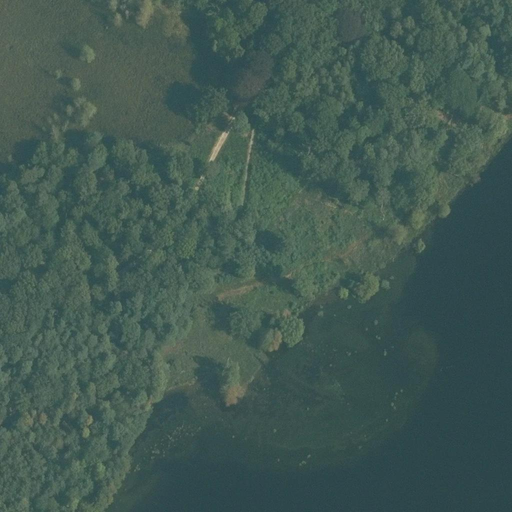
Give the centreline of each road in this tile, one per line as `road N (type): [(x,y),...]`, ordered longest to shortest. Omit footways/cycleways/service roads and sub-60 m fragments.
road 1 (unknown): [(408,0),(295,97),(262,113),(243,148),(239,209),(219,235),(178,257),(149,288),(121,293),(74,262),(34,263),(0,276)]
road 2 (track): [(0,312),(107,280),(155,244),(256,87),(349,29),(378,0)]
